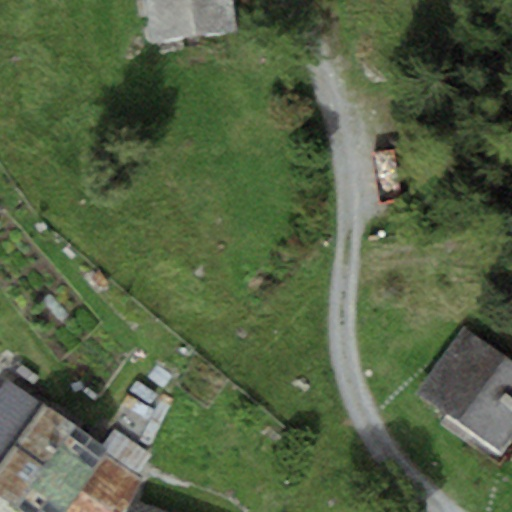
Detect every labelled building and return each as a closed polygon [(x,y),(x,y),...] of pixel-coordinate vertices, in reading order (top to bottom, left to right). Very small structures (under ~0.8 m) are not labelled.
[(146,0),(152,42),(237,31),(232,0),(146,0)] [(511,427),(511,361),(466,329),(422,390),(499,445),(511,427)] [(59,511),(103,449),(4,382),(0,387),(0,496),(22,511),(59,511)] [(103,449),(59,511),(114,511),(122,493),(130,470),(145,450),(117,430),(103,449)] [(114,511),(175,511),(122,493),(114,511)]
